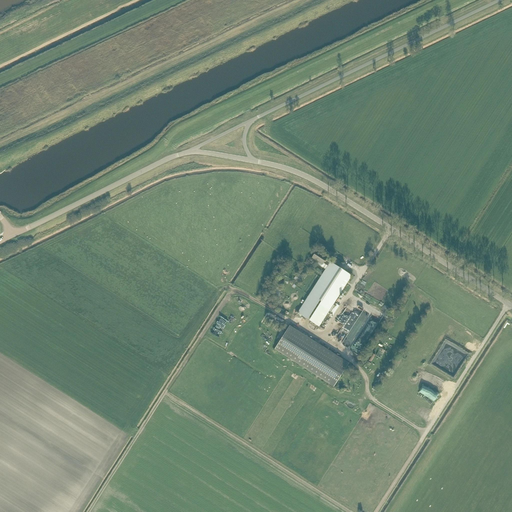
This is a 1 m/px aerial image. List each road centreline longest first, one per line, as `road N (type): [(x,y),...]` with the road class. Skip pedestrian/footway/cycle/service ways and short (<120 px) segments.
road 1 (unclassified): [(511,307),(308,177),(252,160)]
road 2 (unclassified): [(249,121),(501,0)]
road 3 (unclassified): [(12,235),(189,151)]
road 4 (track): [(0,81),(170,0)]
